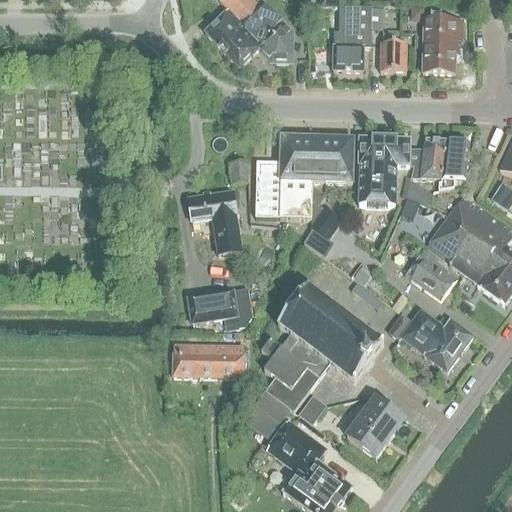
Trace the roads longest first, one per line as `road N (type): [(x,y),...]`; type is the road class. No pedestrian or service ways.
road 1 (tertiary): [(491,108),(245,108),(195,86),(156,33)]
road 2 (residential): [(385,511),(511,342)]
road 3 (tertiary): [(156,33),(103,23),(0,23)]
